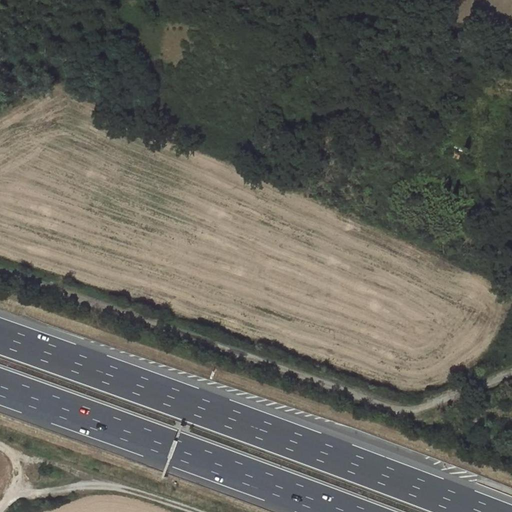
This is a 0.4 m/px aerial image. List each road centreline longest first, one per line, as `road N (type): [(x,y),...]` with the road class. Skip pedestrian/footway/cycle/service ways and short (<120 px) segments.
road 1 (track): [(0,273),(400,411),(511,373)]
road 2 (motorway): [(483,511),(0,335)]
road 3 (track): [(156,94),(177,114),(259,149),(311,186),(511,264)]
road 4 (motorway): [(0,386),(345,511)]
road 5 (track): [(0,443),(191,511)]
road 6 (track): [(0,75),(50,62),(88,31),(104,0)]
